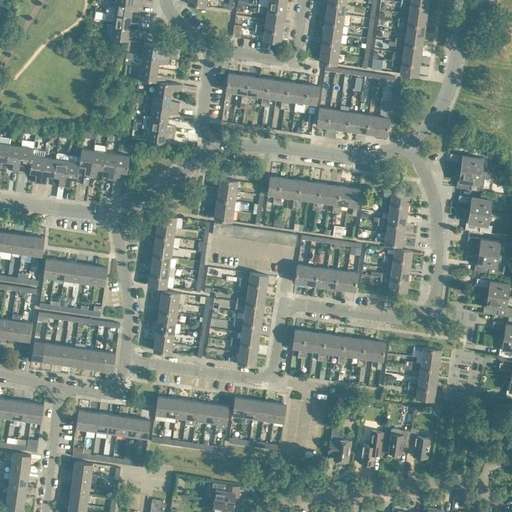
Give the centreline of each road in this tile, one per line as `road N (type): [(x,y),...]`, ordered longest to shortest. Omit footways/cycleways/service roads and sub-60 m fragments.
road 1 (residential): [(126,362),(271,384),(282,305),(405,319),(429,311)]
road 2 (residential): [(264,511),(283,502),(465,480),(493,511)]
road 3 (tertiary): [(209,153),(264,144),(365,156),(403,142)]
road 4 (residential): [(429,311),(434,219),(421,166),(403,142)]
road 5 (tertiary): [(403,142),(437,109),(466,26),(485,0)]
road 6 (residential): [(113,211),(126,282),(126,362)]
road 7 (residential): [(211,47),(292,56),(303,0)]
road 8 (residential): [(43,511),(61,386)]
road 9 (residential): [(429,311),(469,322),(460,405)]
